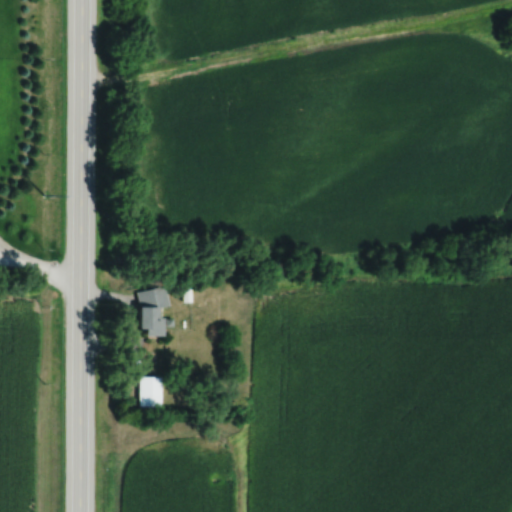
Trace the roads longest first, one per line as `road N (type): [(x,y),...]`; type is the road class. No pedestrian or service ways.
road 1 (secondary): [(78,511),(80,0)]
road 2 (track): [(80,76),(138,77),(511,1)]
